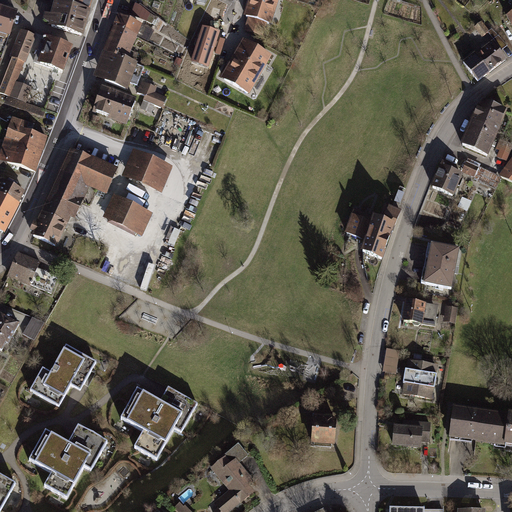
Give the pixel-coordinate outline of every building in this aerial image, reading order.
[(65,0),(64,4),(90,11),(92,0),(65,0)] [(212,0),(204,21),(219,28),(217,33),(226,37),(229,29),(221,26),(231,0),(212,0)] [(252,0),(247,17),(250,18),(246,31),(262,36),(266,23),(269,24),(277,0),(252,0)] [(155,1),(152,8),(159,11),(162,3),(155,1)] [(50,28),(83,37),(90,11),(64,4),(58,2),(53,17),(46,15),(44,24),(51,25),(50,28)] [(0,32),(10,36),(17,13),(0,7),(0,32)] [(116,29),(137,37),(141,26),(121,18),(116,29)] [(482,24),(476,28),(483,38),(489,33),(482,24)] [(116,29),(105,54),(133,64),(136,54),(131,52),(137,37),(116,29)] [(218,35),(206,31),(200,43),(194,63),(208,67),(218,35)] [(0,61),(0,53),(4,53),(10,36),(0,32),(0,61)] [(23,32),(12,59),(24,64),(26,65),(37,37),(23,32)] [(271,55),(243,40),(228,68),(224,66),(217,80),(248,97),(250,93),(256,97),(270,71),(264,68),(271,55)] [(66,74),(74,50),(50,41),(41,65),(66,74)] [(464,64),(478,81),(506,60),(492,42),(464,64)] [(133,64),(105,54),(96,77),(129,89),(138,66),(133,64)] [(17,82),(24,64),(12,59),(0,90),(0,93),(11,98),(17,82)] [(17,82),(11,98),(25,103),(31,88),(17,82)] [(156,89),(143,84),(138,95),(147,98),(145,102),(155,106),(162,110),(166,99),(154,95),(156,89)] [(95,114),(110,120),(116,105),(122,108),(126,98),(104,90),(95,114)] [(25,103),(11,98),(8,105),(45,119),(48,112),(25,103)] [(128,126),(137,102),(126,98),(122,108),(116,105),(110,120),(128,126)] [(151,115),(155,106),(145,102),(141,110),(151,115)] [(506,112),(485,103),(478,110),(463,146),(487,156),(506,112)] [(9,141),(42,152),(46,139),(32,134),(34,126),(16,120),(9,141)] [(217,145),(212,144),(213,138),(203,135),(199,154),(214,158),(217,145)] [(0,159),(0,160),(35,172),(42,152),(9,141),(7,140),(0,159)] [(511,147),(505,144),(499,157),(507,161),(511,150),(511,147)] [(37,234),(35,239),(56,248),(70,217),(75,219),(89,187),(106,195),(116,174),(71,154),(40,224),(37,223),(32,232),(37,234)] [(129,176),(157,188),(166,168),(138,156),(129,176)] [(450,164),(442,161),(431,187),(454,197),(463,174),(448,168),(450,164)] [(511,162),(501,177),(511,180),(511,162)] [(463,172),(475,177),(479,168),(467,163),(463,172)] [(24,193),(0,179),(0,194),(18,204),(24,193)] [(0,230),(4,232),(18,204),(0,194),(0,230)] [(110,220),(139,233),(148,213),(128,204),(126,206),(118,202),(110,220)] [(363,253),(382,260),(400,210),(387,205),(382,220),(357,211),(348,237),(366,244),(363,253)] [(457,250),(431,245),(423,284),(450,289),(457,250)] [(9,279),(32,289),(38,274),(42,265),(19,255),(9,279)] [(38,274),(32,289),(51,297),(57,283),(38,274)] [(425,305),(407,302),(404,321),(413,323),(414,325),(419,326),(421,324),(435,326),(437,311),(424,309),(425,305)] [(458,309),(448,307),(446,317),(456,319),(458,309)] [(20,326),(0,315),(0,350),(5,353),(20,326)] [(32,317),(23,335),(34,340),(43,323),(32,317)] [(51,376),(43,371),(30,393),(58,409),(70,388),(75,390),(80,393),(96,365),(66,349),(51,376)] [(400,352),(387,350),(383,372),(396,374),(400,352)] [(435,376),(437,366),(414,362),(412,372),(406,371),(404,384),(406,384),(404,395),(431,399),(432,389),(435,389),(437,376),(435,376)] [(161,406),(137,392),(121,421),(145,434),(134,452),(157,465),(175,432),(183,437),(199,408),(169,392),(166,397),(161,406)] [(510,417),(454,410),(450,437),(506,445),(506,443),(510,417)] [(333,412),(312,411),(310,443),(313,443),(312,448),(331,449),(332,444),(334,444),(336,420),(333,419),(333,412)] [(409,428),(395,427),(394,445),(411,447),(413,441),(429,442),(431,425),(409,423),(409,428)] [(69,446),(46,432),(27,464),(52,478),(44,491),(66,503),(84,471),(92,476),(109,446),(79,428),(76,434),(69,446)] [(237,443),(209,468),(228,490),(212,504),(216,508),(211,511),(232,511),(256,492),(246,482),(252,477),(240,464),(249,456),(237,443)] [(0,511),(1,511),(15,488),(0,479),(0,511)]
